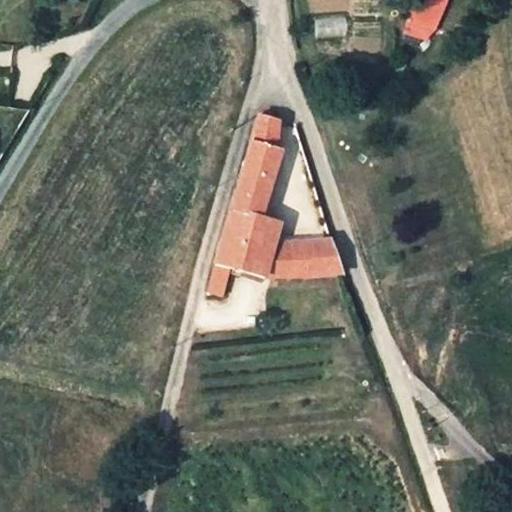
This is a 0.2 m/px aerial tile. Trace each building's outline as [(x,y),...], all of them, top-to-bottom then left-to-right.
[(411,0),(403,28),(423,38),(438,24),(445,0),(411,0)] [(231,208),(263,218),(280,153),(273,150),(278,122),(258,116),(231,208)] [(214,267),(229,270),(263,278),(273,246),(282,224),(263,218),(231,208),(225,229),(214,267)] [(329,241),(301,244),(304,279),(341,274),(329,241)] [(273,246),(263,278),(304,279),(301,244),(273,246)] [(229,270),(214,267),(206,294),(221,298),(229,270)]
